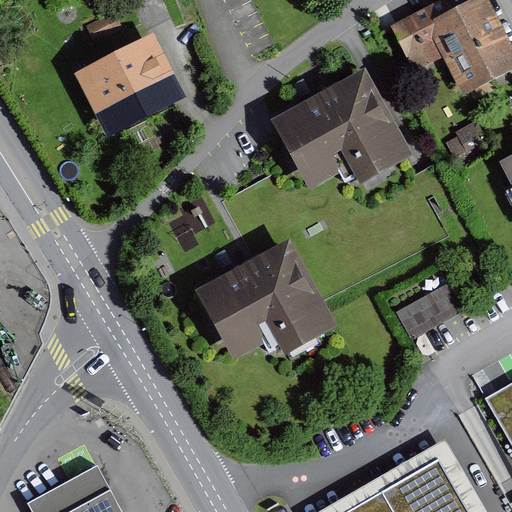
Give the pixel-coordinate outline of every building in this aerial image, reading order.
[(511,56),(482,0),(453,0),(392,31),(415,75),(443,61),(462,98),(511,72),(511,56)] [(149,41),(74,80),(106,142),(182,103),(149,41)] [(408,158),(366,75),(275,122),(311,192),(350,172),(356,184),(408,158)] [(511,157),(497,165),(511,193),(511,157)] [(336,331),(288,243),(193,295),(233,367),(273,345),(282,360),(336,331)] [(463,317),(447,287),(396,314),(412,344),(463,317)] [(511,389),(485,405),(511,453),(511,389)] [(481,511),(442,445),(323,511),(481,511)] [(118,511),(108,494),(74,511),(118,511)]
